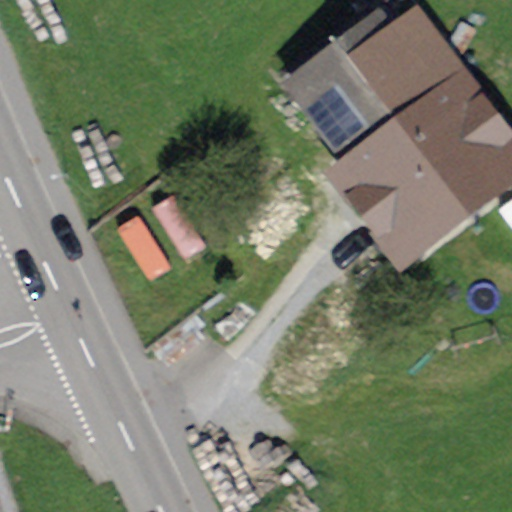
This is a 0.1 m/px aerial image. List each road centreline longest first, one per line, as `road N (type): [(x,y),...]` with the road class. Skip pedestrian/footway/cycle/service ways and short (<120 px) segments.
road 1 (secondary): [(70,315),(162,511)]
road 2 (secondary): [(0,157),(70,315)]
